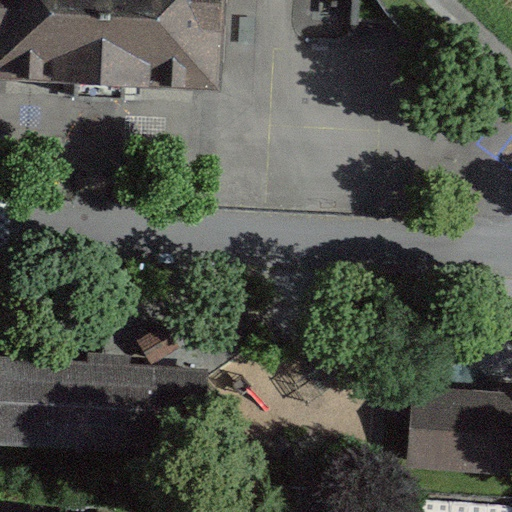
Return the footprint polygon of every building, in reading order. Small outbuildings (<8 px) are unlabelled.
[(0,0),(0,70),(73,74),(73,87),(72,99),(123,101),(124,90),(124,76),(221,81),(224,0),(0,0)] [(0,352),(25,354),(29,272),(0,270),(0,352)] [(162,320),(136,337),(152,360),(178,343),(162,320)] [(87,349),(86,357),(25,354),(0,352),(0,442),(203,453),(207,378),(207,363),(152,360),(130,359),(131,351),(87,349)] [(511,468),(511,380),(498,379),(499,388),(411,382),(405,462),(511,468)]
